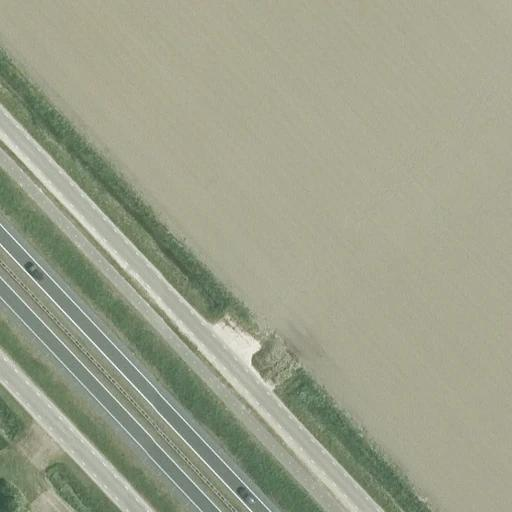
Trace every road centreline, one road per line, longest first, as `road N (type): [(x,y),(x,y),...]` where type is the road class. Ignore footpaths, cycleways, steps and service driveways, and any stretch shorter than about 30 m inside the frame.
road 1 (tertiary): [(0,121),(369,511)]
road 2 (trunk): [(260,511),(0,237)]
road 3 (trunk): [(0,289),(211,511)]
road 4 (unclassified): [(0,372),(133,511)]
